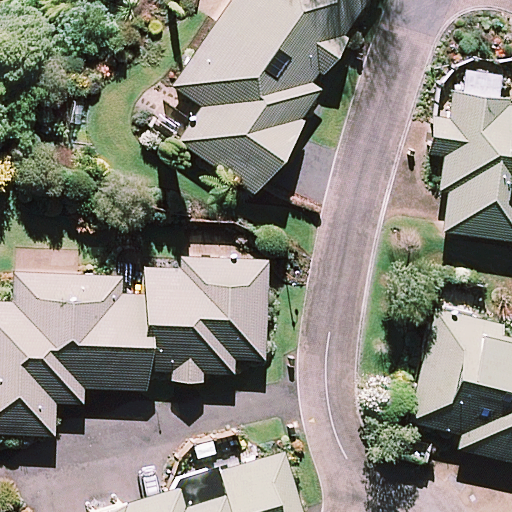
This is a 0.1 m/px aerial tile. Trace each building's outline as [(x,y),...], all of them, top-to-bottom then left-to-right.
[(180,142),(255,194),(303,123),(298,119),(318,91),(307,84),(314,73),(323,79),(349,41),(340,35),(364,0),(232,0),(173,87),(203,108),(180,142)] [(511,104),(496,103),(500,73),(464,69),(461,99),(450,98),(448,120),(431,118),(427,152),(446,154),(437,232),(511,240),(511,104)] [(168,372),(168,383),(203,384),(203,374),(232,375),(233,359),(262,360),(266,262),(182,258),(181,271),(140,269),(139,297),(109,296),(109,278),(77,277),(78,253),(16,250),(14,305),(0,303),(0,433),(52,436),(54,402),(80,403),(81,387),(146,390),(147,371),(168,372)] [(500,326),(433,311),(408,422),(460,434),(457,449),(511,461),(511,337),(498,334),(500,326)] [(299,511),(282,452),(217,471),(224,493),(179,506),(174,489),(93,511),(299,511)]
